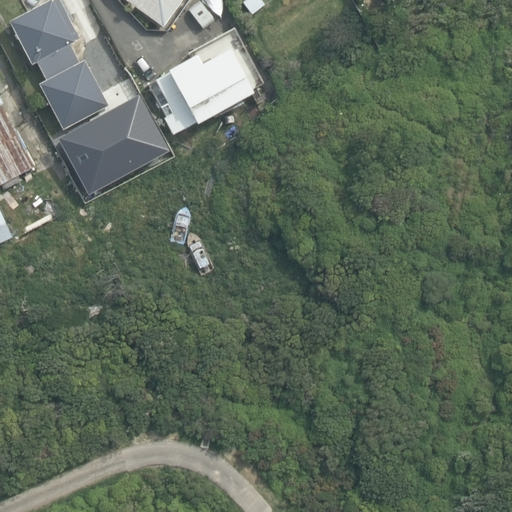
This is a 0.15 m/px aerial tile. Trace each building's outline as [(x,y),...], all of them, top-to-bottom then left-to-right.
[(40,82),(64,128),(109,105),(86,59),(80,62),(71,42),(79,38),(83,47),(107,34),(90,2),(68,13),(61,0),(49,0),(11,20),(33,63),(38,61),(47,79),(40,82)] [(130,0),(164,24),(181,0),(130,0)] [(263,0),(246,0),(243,3),(253,14),(266,2),(263,0)] [(163,105),(179,135),(254,93),(252,90),(269,82),(240,29),(154,77),(168,103),(163,105)] [(85,173),(89,182),(107,174),(103,165),(85,173)] [(0,242),(21,231),(7,203),(0,206),(0,242)] [(208,231),(195,247),(216,264),(229,248),(208,231)]
